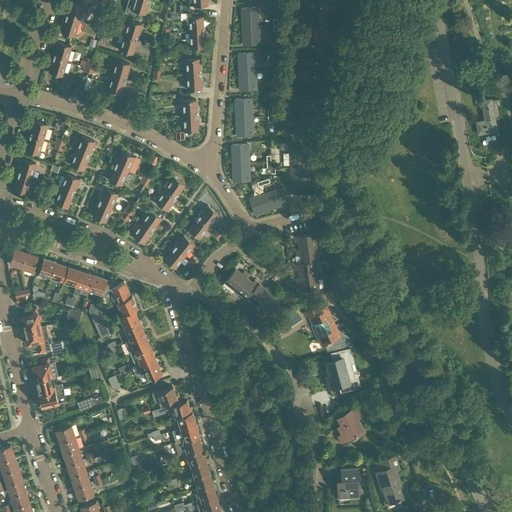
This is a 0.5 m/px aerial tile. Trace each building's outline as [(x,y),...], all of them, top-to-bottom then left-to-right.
[(66,16),(65,17),(78,21),(85,23),(92,2),(85,0),(80,0),(79,5),(70,2),(67,11),(66,11),(65,15),(66,16)] [(148,0),(134,0),(131,10),(144,14),(147,5),(149,6),(150,1),(148,0)] [(316,2),(317,15),(338,14),(338,9),(334,9),(334,1),(337,1),(316,2)] [(241,8),(242,26),(258,26),(257,7),(241,8)] [(317,15),(317,29),(339,28),(338,22),(335,23),(334,15),(338,15),(338,14),(317,15)] [(189,17),(189,32),(202,31),(202,30),(204,30),(204,25),(202,25),(202,16),(189,17)] [(73,36),(78,21),(65,17),(65,19),(64,18),(62,23),(64,23),(61,32),(73,36)] [(124,35),(136,39),(137,37),(139,38),(140,33),(138,33),(141,24),(128,20),(126,26),(121,25),(119,33),(124,35)] [(259,44),(258,30),(258,26),(242,26),(243,45),(259,44)] [(339,29),(339,28),(317,29),(318,43),(333,43),(340,43),(339,36),(336,36),(335,29),(339,29)] [(202,33),(202,31),(189,32),(190,48),(203,47),(203,38),(205,38),(205,33),(202,33)] [(136,40),(136,39),(124,35),(119,50),(132,54),(135,45),(136,46),(138,41),(136,40)] [(54,56),(53,57),(66,61),(70,46),(58,42),(55,51),(53,51),(52,55),(54,56)] [(333,50),(333,43),(318,43),(315,43),(315,57),(330,57),(337,57),(337,50),(333,50)] [(238,53),(239,72),(255,71),(254,53),(238,53)] [(61,76),(66,61),(53,57),(53,59),(51,58),(50,63),(52,64),(49,72),(61,76)] [(330,64),(330,57),(315,57),(312,57),(313,71),(327,71),(334,71),(334,64),(330,64)] [(185,58),(186,74),(199,74),(199,72),(201,72),(201,67),(199,67),(199,58),(185,58)] [(112,75),(124,79),(125,77),(127,78),(128,73),(126,73),(129,64),(116,60),(112,75)] [(256,90),(255,72),(255,71),(239,72),(240,90),(256,90)] [(328,78),(327,71),(313,71),(309,71),(310,85),(331,84),(331,78),(328,78)] [(79,74),(75,87),(83,89),(87,76),(79,74)] [(199,75),(199,74),(186,74),(187,90),(200,89),(199,80),(202,80),(201,75),(199,75)] [(124,80),(124,79),(112,75),(107,90),(120,94),(122,85),(124,86),(126,81),(124,80)] [(95,92),(90,90),(87,96),(93,99),(95,92)] [(235,99),(236,117),(252,117),(251,98),(235,99)] [(492,100),(491,98),(481,100),(484,120),(476,121),(478,134),(497,131),(493,105),(499,104),(498,99),(492,100)] [(182,100),(183,116),(196,115),(196,114),(198,113),(198,109),(196,109),(195,99),(182,100)] [(306,100),(300,118),(315,123),(321,106),(306,100)] [(196,117),(196,115),(183,116),(184,131),(196,131),(196,122),(198,122),(198,117),(196,117)] [(252,135),(252,120),(252,117),(236,117),(237,136),(252,135)] [(308,141),(315,123),(300,118),(293,135),(308,141)] [(30,134),(30,135),(42,139),(47,124),(34,120),(31,129),(30,129),(29,133),(30,134)] [(37,154),(42,139),(30,135),(29,137),(28,136),(26,141),(28,141),(25,150),(37,154)] [(76,150),(88,155),(89,154),(91,155),(92,150),(90,149),(94,141),(82,136),(76,150)] [(232,144),(232,163),(248,162),(247,144),(232,144)] [(290,150),(290,164),(291,168),(306,167),(306,149),(290,150)] [(87,157),(88,155),(76,150),(70,165),(82,170),(85,161),(88,162),(89,158),(87,157)] [(116,163),(115,165),(127,170),(133,156),(121,151),(118,159),(116,159),(114,163),(116,163)] [(154,164),(158,157),(153,154),(148,161),(154,164)] [(19,173),(18,174),(30,178),(35,163),(23,159),(20,168),(18,168),(17,172),(19,173)] [(249,181),(248,162),(232,163),(233,181),(249,181)] [(121,184),(127,170),(115,165),(114,167),(113,166),(111,170),(113,171),(109,179),(121,184)] [(306,167),(291,168),(291,187),(307,186),(306,167)] [(60,188),(72,193),(73,191),(75,192),(77,188),(75,187),(78,178),(66,173),(60,188)] [(26,193),(30,178),(18,174),(17,176),(16,175),(14,180),(16,180),(14,189),(26,193)] [(164,189),(175,197),(176,196),(177,197),(180,193),(179,192),(184,184),(173,176),(164,189)] [(284,187),(268,192),(267,193),(272,208),(289,202),(284,187)] [(72,194),(72,193),(60,188),(55,202),(67,207),(70,199),(72,199),(74,195),(72,194)] [(99,200),(99,202),(110,207),(117,193),(105,188),(101,196),(100,196),(98,200),(99,200)] [(174,198),(175,197),(164,189),(155,202),(166,210),(171,202),(173,203),(175,199),(174,198)] [(142,190),(138,195),(143,199),(147,194),(142,190)] [(254,214),(272,208),(267,193),(249,199),(254,214)] [(135,202),(141,206),(144,201),(138,197),(135,202)] [(104,222),(110,207),(99,202),(98,204),(96,203),(95,207),(96,208),(92,216),(104,222)] [(199,216),(198,218),(208,226),(218,214),(208,206),(202,213),(201,212),(198,215),(199,216)] [(141,223),(151,230),(152,229),(154,230),(156,226),(155,225),(160,217),(150,210),(141,223)] [(198,238),(208,226),(198,218),(197,219),(196,218),(193,222),(194,223),(188,230),(198,238)] [(150,232),(151,230),(141,223),(132,235),(143,243),(148,235),(149,237),(152,233),(150,232)] [(317,247),(315,233),(294,236),(294,242),(298,242),(299,249),(295,249),(295,250),(317,247)] [(174,246),(173,248),(183,256),(193,244),(183,236),(177,243),(176,242),(173,245),(174,246)] [(317,247),(295,250),(296,256),(299,255),(300,263),(301,263),(315,261),(318,261),(317,247)] [(21,267),(26,252),(14,248),(9,263),(21,267)] [(174,268),(183,256),(173,248),(172,249),(171,248),(168,252),(169,253),(164,260),(174,268)] [(37,256),(26,252),(21,267),(32,271),(37,256)] [(50,276),(55,262),(43,258),(38,272),(50,276)] [(317,275),(315,261),(301,263),(300,263),(294,264),(295,270),(298,269),(299,277),(296,277),(296,278),(317,275)] [(67,266),(55,262),(50,276),(63,280),(67,266)] [(76,285),(80,270),(67,266),(63,280),(76,285)] [(224,282),(235,291),(248,274),(243,270),(241,273),(235,268),(224,282)] [(93,274),(80,270),(76,285),(74,291),(78,292),(81,286),(88,289),(93,274)] [(93,274),(88,289),(101,293),(106,279),(93,274)] [(248,275),(248,274),(235,291),(246,300),(248,297),(259,283),(254,279),(252,282),(246,277),(248,275)] [(319,289),(317,275),(296,278),(297,284),(300,283),(301,291),(319,289)] [(106,279),(101,293),(100,295),(107,297),(111,294),(112,296),(114,295),(117,301),(132,294),(131,294),(130,295),(124,281),(117,284),(116,282),(106,279)] [(248,297),(259,306),(270,292),(272,289),(267,285),(265,288),(259,283),(248,297)] [(15,297),(25,295),(29,294),(28,289),(14,292),(15,297)] [(259,306),(269,314),(271,313),(276,317),(282,310),(277,305),(283,298),(278,294),(275,297),(270,292),(259,306)] [(137,307),(132,294),(117,301),(122,313),(137,307)] [(311,308),(303,312),(310,317),(310,318),(316,322),(312,324),(318,337),(322,346),(332,342),(333,345),(349,341),(348,340),(342,337),(342,336),(343,335),(342,334),(342,333),(341,333),(340,332),(339,332),(338,333),(333,321),(337,319),(329,312),(325,302),(320,304),(319,306),(315,303),(311,308)] [(21,324),(23,331),(45,326),(40,327),(37,313),(35,307),(28,309),(30,314),(21,316),(22,322),(21,324)] [(101,313),(99,307),(89,311),(92,317),(101,313)] [(137,307),(122,313),(119,314),(124,327),(139,321),(134,309),(137,307)] [(79,318),(81,312),(69,308),(67,314),(79,318)] [(287,317),(292,324),(301,319),(296,311),(287,317)] [(104,320),(101,313),(92,317),(95,324),(104,320)] [(77,324),(79,318),(67,314),(65,320),(77,324)] [(98,331),(107,327),(104,320),(95,324),(98,331)] [(144,333),(139,321),(124,327),(130,339),(144,333)] [(48,338),(45,326),(23,331),(24,337),(26,338),(27,344),(36,342),(38,353),(51,350),(63,347),(68,346),(67,340),(62,341),(62,340),(50,342),(49,338),(48,338)] [(110,333),(107,327),(98,331),(101,337),(110,333)] [(144,333),(130,339),(135,351),(149,345),(144,333)] [(149,345),(135,351),(130,353),(135,365),(155,357),(149,345)] [(52,357),(53,357),(64,354),(63,347),(51,350),(52,357)] [(350,347),(334,351),(336,359),(326,361),(328,370),(329,369),(331,375),(326,376),(329,387),(349,382),(343,360),(353,358),(350,347)] [(32,375),(33,380),(51,376),(50,367),(55,366),(53,357),(52,357),(39,360),(40,364),(32,366),(33,373),(32,375)] [(132,366),(134,371),(135,373),(138,374),(144,371),(147,379),(162,373),(155,357),(135,365),(132,366)] [(92,378),(97,376),(98,376),(94,365),(88,367),(92,378)] [(120,387),(115,374),(107,377),(111,387),(115,389),(120,387)] [(53,385),(51,376),(33,380),(34,385),(36,386),(38,393),(54,389),(59,388),(62,387),(61,383),(53,385)] [(159,405),(160,405),(179,398),(177,393),(175,394),(172,386),(158,391),(158,390),(151,392),(155,402),(158,401),(159,405)] [(54,389),(38,393),(38,395),(37,397),(38,401),(39,401),(40,406),(65,400),(64,394),(61,395),(59,388),(54,389)] [(80,409),(103,401),(101,395),(92,398),(91,396),(77,401),(80,409)] [(163,411),(167,410),(168,414),(171,413),(172,417),(175,416),(175,417),(177,416),(186,413),(192,412),(191,411),(189,411),(186,399),(180,401),(179,398),(160,405),(161,407),(156,409),(152,410),(153,416),(164,413),(163,411)] [(341,423),(336,426),(338,429),(340,428),(342,432),(343,431),(344,433),(338,437),(341,442),(354,435),(356,435),(356,436),(357,436),(357,435),(364,430),(357,419),(362,416),(357,406),(338,417),(341,423)] [(122,407),(116,409),(119,419),(125,418),(124,413),(122,408),(122,407)] [(195,422),(192,412),(186,413),(177,416),(179,424),(177,425),(178,428),(195,422)] [(199,434),(195,422),(178,428),(179,432),(181,431),(183,439),(199,434)] [(56,430),(60,442),(74,437),(71,425),(56,430)] [(184,452),(184,453),(202,447),(198,436),(199,435),(199,434),(183,439),(183,440),(181,441),(182,444),(184,444),(186,451),(184,452)] [(78,448),(74,437),(60,442),(63,453),(78,448)] [(0,460),(14,456),(10,445),(0,447),(0,460)] [(205,459),(202,447),(184,453),(185,456),(188,456),(190,463),(188,464),(205,459)] [(63,453),(67,464),(82,460),(78,448),(63,453)] [(131,456),(134,467),(140,466),(137,454),(131,456)] [(380,470),(377,471),(388,502),(403,497),(397,481),(400,481),(396,470),(399,468),(395,455),(378,461),(380,470)] [(18,468),(14,456),(0,460),(0,463),(3,472),(18,468)] [(191,476),(209,471),(205,459),(188,464),(189,468),(191,467),(194,475),(191,476)] [(86,471),(82,460),(67,464),(71,476),(86,471)] [(356,467),(341,468),(341,478),(337,478),(338,497),(358,496),(356,467)] [(21,479),(18,468),(3,472),(7,484),(21,479)] [(71,476),(75,487),(89,482),(86,471),(71,476)] [(212,483),(209,471),(191,476),(192,480),(195,479),(197,487),(195,488),(212,483)] [(25,490),(21,479),(7,484),(10,495),(25,490)] [(93,494),(89,482),(75,487),(78,499),(93,494)] [(198,499),(198,500),(216,495),(212,483),(195,488),(196,492),(198,491),(201,499),(198,499)] [(29,502),(25,490),(10,495),(14,506),(29,502)] [(219,507),(216,495),(198,500),(199,504),(202,503),(204,511),(202,511),(219,507)] [(157,507),(155,500),(147,503),(149,509),(157,507)] [(81,506),(82,511),(98,511),(95,501),(81,506)] [(32,511),(29,502),(14,506),(15,511),(32,511)]
